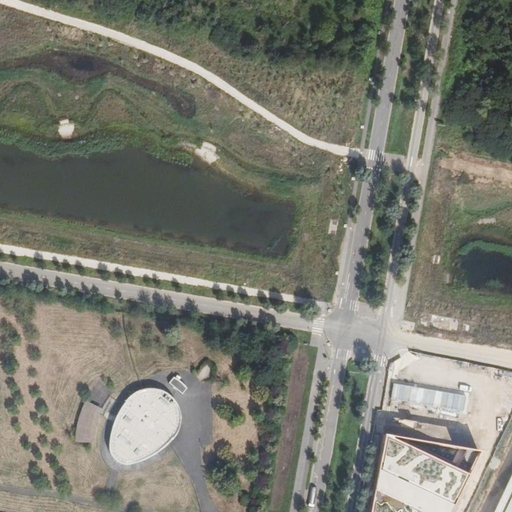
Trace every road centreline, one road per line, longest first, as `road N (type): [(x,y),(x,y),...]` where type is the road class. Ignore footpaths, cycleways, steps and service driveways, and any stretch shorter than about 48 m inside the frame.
road 1 (track): [(0,0),(195,66),(316,143),(361,152)]
road 2 (secondary): [(379,334),(440,0)]
road 3 (secondary): [(403,0),(345,328)]
road 4 (unclassified): [(0,268),(318,323)]
road 5 (secondary): [(345,328),(313,511)]
road 6 (secondary): [(350,511),(379,334)]
road 7 (unclassified): [(511,361),(379,334)]
